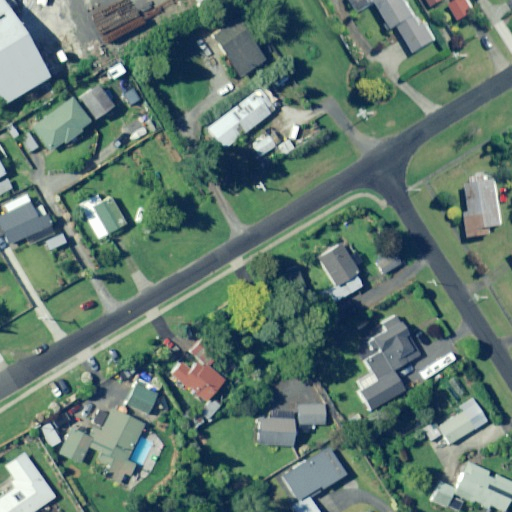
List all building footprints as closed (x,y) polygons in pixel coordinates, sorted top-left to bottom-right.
[(421,25),(406,0),(350,0),(359,14),(377,3),(393,29),(399,26),(415,53),(436,40),(425,22),(421,25)] [(476,11),(470,0),(458,0),(450,5),(459,21),(476,11)] [(157,25),(147,4),(139,8),(142,14),(137,17),(140,23),(147,19),(151,29),(157,25)] [(136,22),(120,18),(116,35),(132,39),(136,22)] [(477,37),(467,19),(450,29),(460,46),(477,37)] [(261,60),(233,20),(208,38),(235,77),(261,60)] [(150,32),(145,22),(136,26),(141,36),(150,32)] [(0,30),(0,93),(29,76),(0,30)] [(271,110),(255,89),(202,130),(219,150),(271,110)] [(60,142),(62,144),(79,133),(77,130),(87,123),(69,99),(28,128),(46,152),(60,142)] [(35,162),(41,158),(34,148),(26,133),(17,139),(26,154),(29,152),(35,162)] [(272,147),(265,137),(249,147),(255,157),(272,147)] [(290,148),(284,139),(274,146),(280,155),(290,148)] [(485,182),(484,175),(466,178),(471,212),(466,213),(470,238),(492,235),(490,228),(503,226),(496,180),(485,182)] [(0,193),(8,190),(4,180),(0,182),(0,193)] [(28,210),(22,195),(0,205),(0,206),(3,213),(0,215),(0,236),(4,246),(20,238),(24,245),(49,234),(37,206),(28,210)] [(99,203),(94,195),(76,206),(96,240),(123,225),(108,198),(99,203)] [(316,295),(323,305),(330,301),(331,303),(359,287),(348,269),(359,263),(352,252),(345,256),(338,244),(314,258),(331,287),(316,295)] [(397,264),(389,252),(372,264),(380,275),(397,264)] [(415,356),(392,316),(378,324),(381,330),(366,339),(375,354),(361,362),(368,373),(353,382),(358,390),(354,392),(366,411),(400,391),(389,372),(415,356)] [(354,354),(348,344),(338,349),(343,359),(354,354)] [(202,403),(220,380),(202,365),(201,368),(194,362),(188,370),(179,362),(168,376),(202,403)] [(153,395),(133,385),(123,404),(143,415),(153,395)] [(218,407),(209,399),(197,414),(206,421),(218,407)] [(484,422),(470,399),(457,407),(460,413),(436,427),(446,445),(484,422)] [(106,409),(98,403),(85,419),(93,425),(106,409)] [(323,425),(323,405),(296,406),(297,426),(323,425)] [(142,426),(109,410),(99,431),(91,427),(86,437),(69,428),(56,454),(77,465),(86,448),(98,454),(94,461),(106,467),(100,477),(113,484),(142,426)] [(290,420),(256,419),(255,446),(289,447),(290,420)] [(437,435),(430,424),(419,430),(426,442),(437,435)] [(342,475),(325,447),(278,476),(294,503),(288,507),(290,511),(313,511),(305,498),(342,475)] [(0,511),(48,511),(47,511),(29,511),(51,498),(21,454),(2,467),(11,480),(7,483),(11,489),(0,496),(0,511)] [(511,498),(511,485),(465,464),(451,494),(484,510),(486,506),(499,511),(500,511),(505,501),(510,503),(511,498)] [(451,490),(437,483),(429,501),(442,508),(451,490)]
